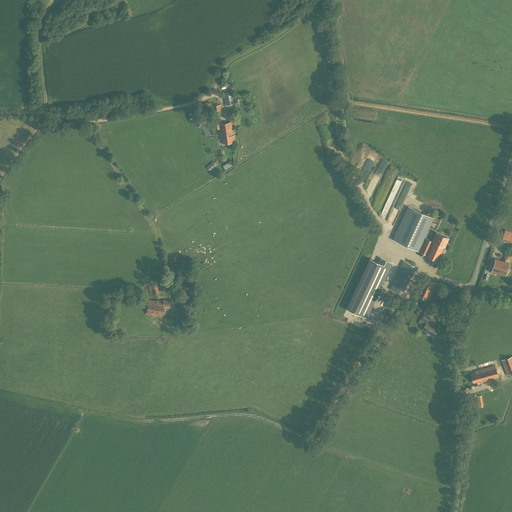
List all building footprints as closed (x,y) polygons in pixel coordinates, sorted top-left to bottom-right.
[(232,91),(223,93),(227,115),(237,114),(232,91)] [(221,104),(211,106),(213,115),(222,113),(221,104)] [(206,124),(203,121),(195,113),(194,114),(191,110),(186,115),(202,129),(206,124)] [(220,128),(220,134),(223,134),(223,133),(228,133),(228,131),(232,130),(231,122),(215,124),(215,129),(220,128)] [(223,134),(220,134),(222,143),(235,141),(234,135),(233,135),(232,130),(228,131),(228,133),(223,133),(223,134)] [(214,161),(207,167),(209,170),(216,164),(214,161)] [(394,239),(417,251),(433,217),(409,206),(394,239)] [(503,238),(511,241),(511,232),(505,230),(503,238)] [(432,241),(426,238),(420,251),(438,260),(444,247),(445,247),(449,238),(436,232),(432,241)] [(391,263),(381,258),(379,262),(371,258),(347,309),(366,317),(391,263)] [(491,273),(495,274),(496,272),(505,275),(509,264),(495,259),(491,273)] [(392,284),(404,290),(416,266),(403,260),(392,284)] [(424,277),(416,295),(428,301),(437,283),(424,277)] [(149,285),(150,294),(159,293),(158,284),(149,285)] [(157,301),(149,300),(147,314),(162,316),(163,305),(169,306),(170,301),(164,300),(164,302),(157,300),(157,301)] [(427,321),(422,329),(433,336),(438,329),(430,324),(430,323),(427,321)] [(511,356),(501,360),(502,360),(507,375),(511,373),(511,356)] [(470,374),(473,383),(481,380),(481,382),(499,377),(495,366),(475,372),(475,373),(470,374)]
